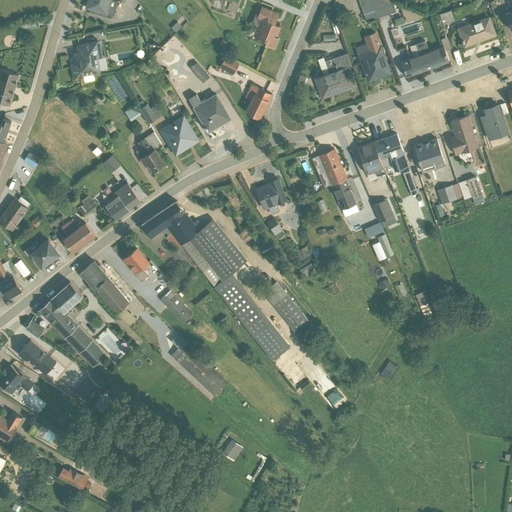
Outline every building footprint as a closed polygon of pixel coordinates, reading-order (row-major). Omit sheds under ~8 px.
[(88,0),(86,8),(88,8),(107,14),(107,13),(113,16),(117,2),(112,0),(88,0)] [(376,19),(369,0),(358,0),(366,22),(366,23),(376,19)] [(370,0),(376,19),(395,11),(393,5),(389,4),(390,0),(370,0)] [(264,45),(273,48),(277,39),(274,37),(275,35),(276,35),(280,27),(274,24),(273,22),(277,13),(261,7),(258,15),(255,14),(254,17),(251,25),(253,26),(257,27),(253,37),(265,42),(264,45)] [(457,28),(464,46),(494,35),(488,17),(457,28)] [(335,35),(339,33),(335,22),(331,23),(335,35)] [(441,39),(445,50),(451,48),(447,37),(441,39)] [(355,47),(368,81),(390,74),(378,39),(355,47)] [(221,40),(219,45),(225,48),(228,43),(221,40)] [(448,62),(448,61),(443,46),(428,51),(424,41),(416,44),(419,55),(400,62),(406,77),(448,62)] [(102,57),(100,42),(78,46),(79,53),(74,55),(75,64),(71,65),(74,79),(83,77),(83,76),(100,73),(98,58),(102,57)] [(351,66),(346,54),(324,61),(323,57),(317,59),(323,76),(315,79),(321,98),(352,87),(346,68),(351,66)] [(225,56),(219,68),(233,75),(239,64),(225,56)] [(210,77),(196,62),(189,68),(202,83),(210,77)] [(0,102),(9,106),(18,75),(0,69),(0,102)] [(306,77),(300,75),(296,85),(302,88),(306,77)] [(245,112),(259,119),(271,94),(251,84),(245,98),(251,100),(245,112)] [(196,94),(188,99),(193,107),(192,107),(206,130),(218,123),(220,125),(230,119),(215,94),(206,99),(205,97),(200,101),(196,94)] [(142,100),(136,104),(148,124),(161,116),(155,105),(150,109),(147,104),(145,105),(142,100)] [(508,112),(504,103),(485,109),(487,115),(481,117),(489,140),(507,133),(501,115),(508,112)] [(140,115),(134,105),(124,112),(130,121),(140,115)] [(191,145),(198,141),(182,115),(160,129),(159,129),(175,154),(190,144),(191,145)] [(478,147),(467,115),(450,121),(454,135),(449,137),(455,155),(478,147)] [(0,140),(4,142),(11,122),(10,122),(3,119),(1,124),(0,123),(0,140)] [(115,129),(110,123),(106,126),(110,133),(115,129)] [(147,165),(152,171),(164,163),(155,149),(161,145),(153,132),(137,143),(140,148),(135,152),(145,166),(147,165)] [(396,134),(374,142),(383,167),(392,164),(394,171),(408,166),(396,134)] [(422,143),(414,146),(422,173),(445,165),(436,139),(428,141),(428,143),(423,145),(422,143)] [(374,142),(357,148),(366,174),(373,171),(376,175),(377,175),(379,175),(385,173),(374,142)] [(92,151),(97,156),(101,152),(97,147),(92,151)] [(346,177),(334,149),(312,158),(315,166),(315,167),(318,165),(320,171),(317,172),(321,182),(318,184),(321,189),(346,177)] [(112,156),(103,163),(106,167),(109,165),(113,170),(119,165),(112,156)] [(409,191),(411,196),(419,193),(417,188),(415,188),(409,171),(402,173),(407,185),(411,184),(413,189),(409,191)] [(458,183),(464,200),(472,197),(474,204),(483,200),(481,195),(487,192),(484,184),(485,184),(482,174),(458,183)] [(346,179),(346,177),(331,185),(341,208),(355,202),(346,179)] [(277,179),(269,182),(270,184),(256,189),(264,210),(268,208),(270,213),(272,214),(278,212),(279,210),(277,204),(285,202),(277,179)] [(115,191),(102,201),(115,219),(128,209),(140,200),(127,183),(115,191)] [(461,197),(457,184),(452,185),(451,185),(437,190),(441,204),(456,199),(456,198),(461,197)] [(17,201),(14,199),(0,218),(0,220),(13,230),(27,209),(26,208),(30,203),(20,196),(17,201)] [(95,206),(87,196),(82,201),(84,203),(77,208),(83,216),(95,206)] [(387,199),(373,205),(380,222),(381,221),(384,227),(390,225),(387,219),(394,216),(387,199)] [(327,210),(322,200),(317,202),(321,213),(327,210)] [(231,273),(247,260),(213,218),(203,226),(197,219),(193,222),(175,201),(160,211),(157,212),(203,273),(271,361),(289,347),(290,346),(231,273)] [(444,215),(440,204),(435,206),(439,217),(444,215)] [(157,212),(141,224),(151,237),(163,228),(168,235),(166,237),(174,249),(181,244),(157,212)] [(36,228),(45,221),(40,215),(33,220),(32,219),(30,220),(36,228)] [(274,218),(266,223),(277,239),(278,239),(281,243),(286,239),(283,235),(284,234),(274,218)] [(71,220),(61,227),(67,236),(62,239),(72,252),(94,235),(85,222),(77,228),(71,220)] [(382,230),(378,222),(365,228),(369,236),(382,230)] [(253,236),(247,228),(238,235),(245,243),(253,236)] [(334,228),(328,231),(330,237),(337,234),(334,228)] [(327,235),(325,229),(317,231),(319,237),(327,235)] [(393,254),(384,234),(377,237),(379,242),(372,245),(379,261),(393,254)] [(255,235),(252,238),(257,245),(261,242),(255,235)] [(59,254),(48,239),(30,252),(41,267),(59,254)] [(296,250),(300,260),(310,256),(306,247),(296,250)] [(137,248),(123,259),(135,274),(137,272),(146,283),(153,276),(145,266),(148,262),(137,248)] [(386,258),(380,261),(382,266),(389,263),(386,258)] [(7,298),(21,290),(5,263),(2,264),(0,260),(0,284),(4,293),(7,298)] [(98,266),(94,261),(80,272),(115,314),(128,326),(135,318),(124,307),(130,302),(99,265),(98,266)] [(316,265),(314,262),(311,264),(310,264),(299,271),(303,277),(314,270),(313,267),(316,265)] [(389,283),(386,271),(377,273),(380,286),(389,283)] [(150,282),(159,294),(170,285),(161,273),(150,282)] [(262,292),(294,331),(308,320),(276,281),(262,292)] [(38,310),(92,367),(105,354),(65,312),(83,296),(70,282),(51,298),(38,310)] [(193,313),(170,290),(160,300),(182,323),(193,313)] [(415,295),(423,316),(432,313),(424,291),(415,295)] [(31,319),(25,328),(24,328),(38,337),(44,328),(31,319)] [(227,381),(178,335),(175,338),(176,339),(165,351),(213,396),(227,381)] [(30,340),(18,354),(26,360),(27,359),(35,366),(37,365),(46,373),(55,362),(46,354),(46,353),(30,340)] [(2,374),(0,376),(0,384),(1,383),(12,393),(16,388),(18,390),(21,386),(27,391),(34,383),(28,378),(28,377),(16,367),(15,368),(11,364),(6,370),(5,369),(1,374),(2,374)] [(100,388),(89,378),(76,392),(88,402),(100,388)] [(109,389),(94,403),(102,412),(117,398),(109,389)] [(0,437),(7,442),(21,421),(9,413),(6,419),(0,415),(0,437)] [(27,432),(34,435),(40,424),(34,421),(27,432)] [(232,438),(223,452),(234,460),(244,446),(232,438)] [(63,467),(57,476),(81,490),(88,478),(70,468),(69,470),(63,467)] [(41,472),(38,477),(50,484),(53,479),(41,472)]
